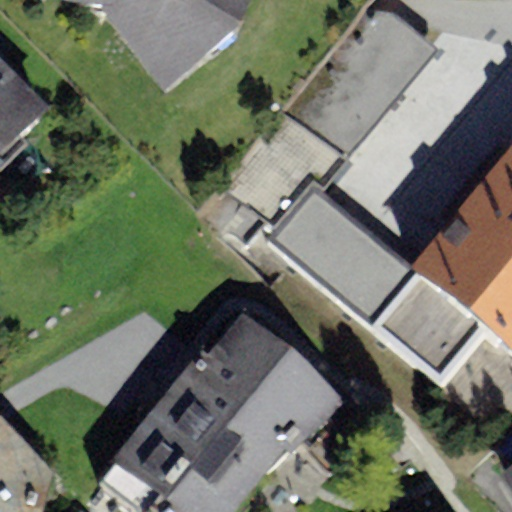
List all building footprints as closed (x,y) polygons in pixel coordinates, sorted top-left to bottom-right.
[(100,4),(163,89),(242,23),(250,0),(65,0),(66,1),(100,4)] [(322,193),(437,51),(404,24),(374,0),(223,185),(279,231),(315,188),(322,193)] [(0,155),(55,108),(0,55),(0,155)] [(511,143),(412,266),(489,329),(511,347),(511,143)] [(445,383),(489,329),(412,266),(322,193),(315,188),(279,231),(271,242),(445,383)] [(296,455),(344,399),(241,312),(114,460),(175,511),(230,511),(286,447),(296,455)] [(44,511),(57,474),(1,416),(0,416),(0,511),(44,511)] [(511,466),(500,477),(511,491),(511,466)]
